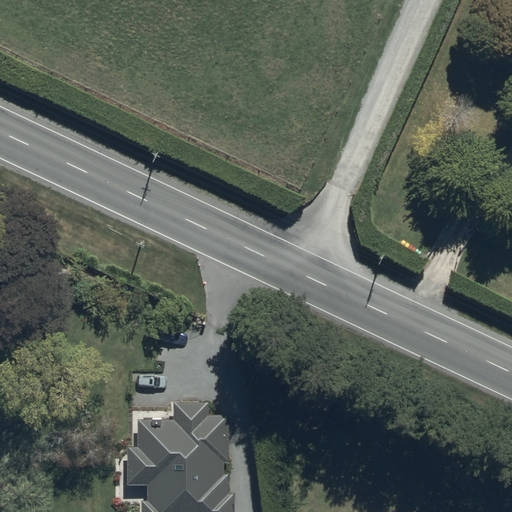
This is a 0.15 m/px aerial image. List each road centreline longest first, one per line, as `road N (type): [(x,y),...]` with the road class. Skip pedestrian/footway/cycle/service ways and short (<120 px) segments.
road 1 (tertiary): [(0,132),(511,374)]
road 2 (unknown): [(400,0),(285,267)]
